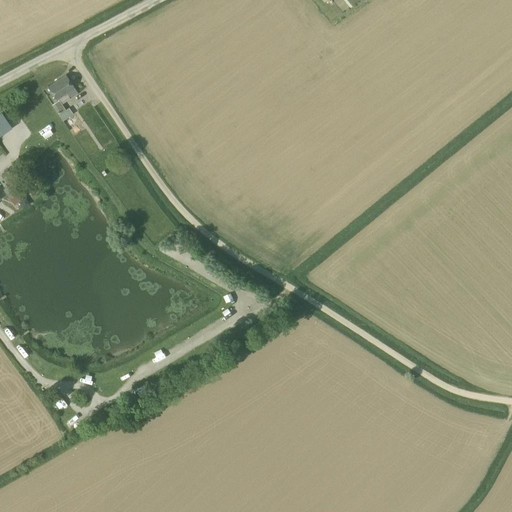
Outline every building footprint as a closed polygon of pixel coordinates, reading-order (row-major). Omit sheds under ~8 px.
[(65,75),(47,87),(56,100),(66,93),(70,99),(78,93),(65,75)] [(68,114),(59,101),(52,105),(61,119),(68,114)] [(75,121),(70,125),(74,131),(80,127),(75,121)] [(18,212),(29,204),(19,191),(8,199),(18,212)] [(176,254),(172,262),(179,266),(184,259),(176,254)] [(165,347),(158,350),(161,358),(168,355),(165,347)]
